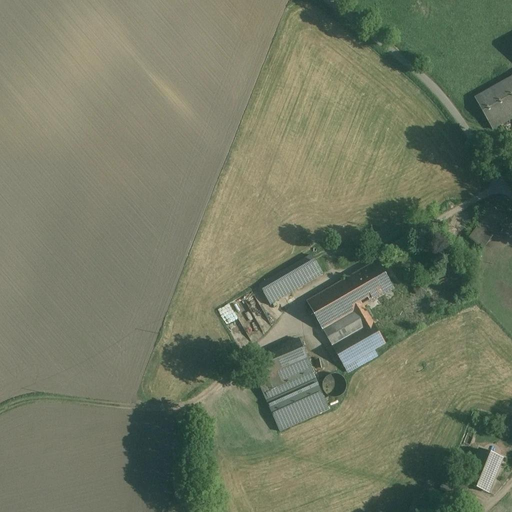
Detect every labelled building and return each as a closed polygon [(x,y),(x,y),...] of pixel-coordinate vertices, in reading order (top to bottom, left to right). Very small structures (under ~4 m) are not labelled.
[(511,78),(475,99),(493,130),(511,119),(511,78)] [(494,207),(470,238),(486,249),(509,218),(494,207)] [(312,256),(260,287),(270,305),(323,274),(312,256)] [(378,262),(307,303),(344,367),(385,344),(364,307),(394,289),(378,262)] [(227,325),(239,319),(231,304),(219,310),(227,325)] [(300,339),(248,362),(279,432),(329,410),(308,363),(310,362),(300,339)] [(323,386),(323,388),(323,391),(324,393),(326,395),(328,396),(330,398),(332,398),(335,399),(337,398),(340,398),(342,396),(344,395),(345,392),(346,390),(346,388),(346,385),(346,383),(345,381),(343,379),(341,377),(339,376),(337,375),(334,375),(332,375),(329,376),(327,377),(326,379),(324,381),(323,383),(323,386)] [(480,451),(467,484),(487,493),(501,459),(480,451)] [(467,487),(450,480),(446,492),(462,499),(467,487)]
